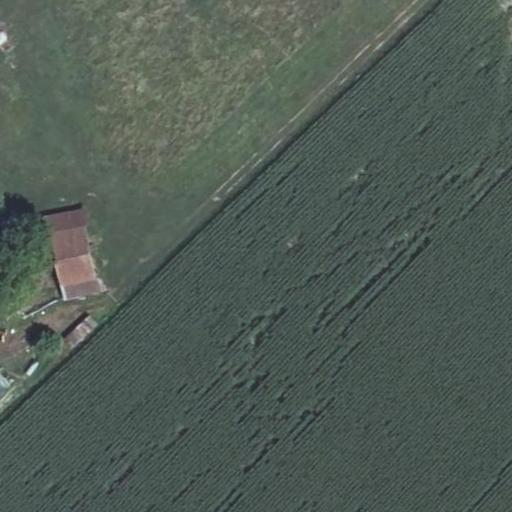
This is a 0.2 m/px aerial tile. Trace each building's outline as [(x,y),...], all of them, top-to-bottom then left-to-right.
[(47,217),(56,261),(92,253),(82,210),(47,217)] [(98,281),(92,253),(56,261),(62,289),(98,281)] [(100,293),(98,281),(62,289),(64,301),(100,293)] [(94,327),(86,319),(76,329),(84,337),(94,327)] [(0,398),(13,388),(0,372),(0,371),(0,398)]
